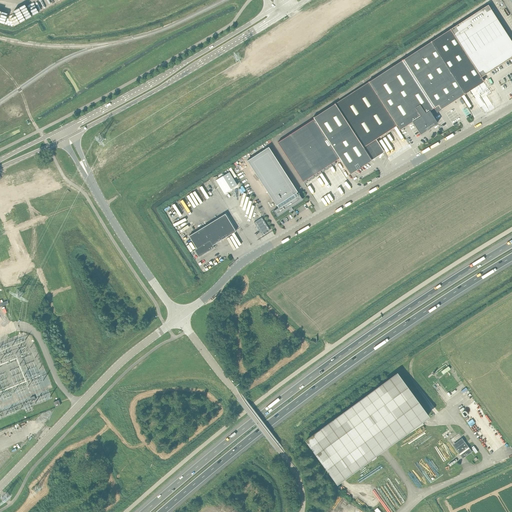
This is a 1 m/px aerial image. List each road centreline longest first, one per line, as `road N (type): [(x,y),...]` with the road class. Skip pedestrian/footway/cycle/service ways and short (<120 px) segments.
road 1 (motorway): [(511,243),(329,363),(144,511)]
road 2 (motorway): [(161,511),(375,344),(511,257)]
road 3 (unclassified): [(179,316),(251,257),(511,107)]
road 4 (unclassified): [(243,413),(511,229)]
road 5 (unclassified): [(0,486),(114,368),(179,316)]
road 6 (tertiary): [(67,137),(281,15)]
road 7 (tertiary): [(276,7),(63,128)]
road 8 (unclassified): [(301,511),(295,472),(179,316)]
road 9 (unclassified): [(179,316),(67,137)]
road 10 (unclassified): [(243,413),(126,511)]
